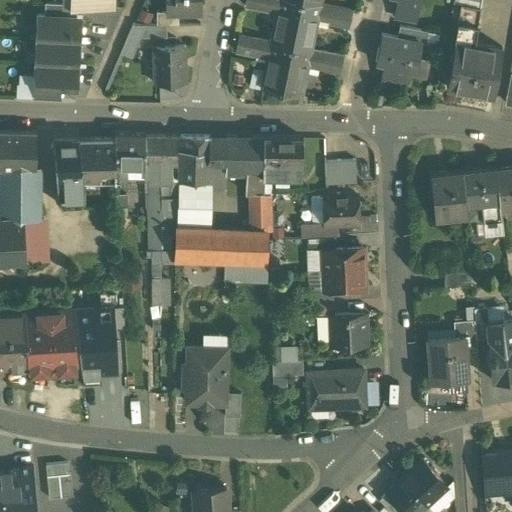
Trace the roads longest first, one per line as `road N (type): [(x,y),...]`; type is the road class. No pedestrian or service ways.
road 1 (residential): [(0,419),(156,447),(313,447),(357,465)]
road 2 (residential): [(398,419),(389,124)]
road 3 (residential): [(206,118),(0,114)]
road 4 (residential): [(350,122),(206,118)]
road 5 (residential): [(374,0),(350,122)]
road 6 (residential): [(511,136),(389,124)]
